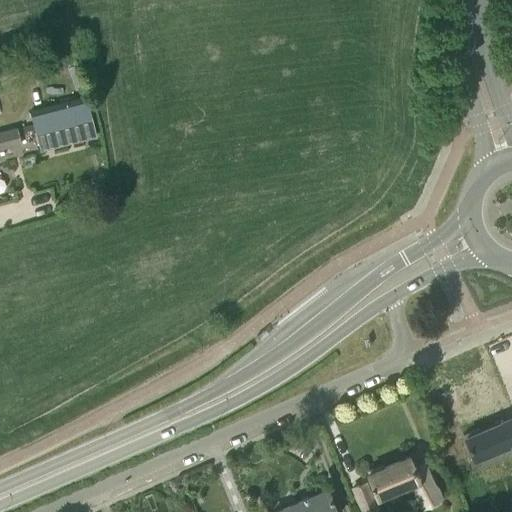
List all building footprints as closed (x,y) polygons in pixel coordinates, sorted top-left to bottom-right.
[(66,101),(73,126),(92,121),(86,96),(66,101)] [(73,126),(66,101),(48,106),(54,131),(73,126)] [(54,131),(48,106),(29,111),(33,125),(35,134),(36,136),(54,131)] [(17,127),(2,131),(6,148),(21,144),(20,138),(35,134),(33,125),(17,128),(17,127)] [(4,164),(0,165),(0,181),(10,177),(4,164)] [(511,416),(497,422),(498,423),(509,453),(511,459),(511,416)] [(509,453),(498,423),(463,437),(472,458),(468,459),(470,472),(504,457),(503,455),(509,453)] [(407,456),(363,475),(373,500),(408,485),(418,508),(439,499),(423,461),(411,466),(407,456)] [(333,511),(324,490),(271,511),(333,511)] [(373,511),(368,499),(351,506),(353,511),(373,511)]
